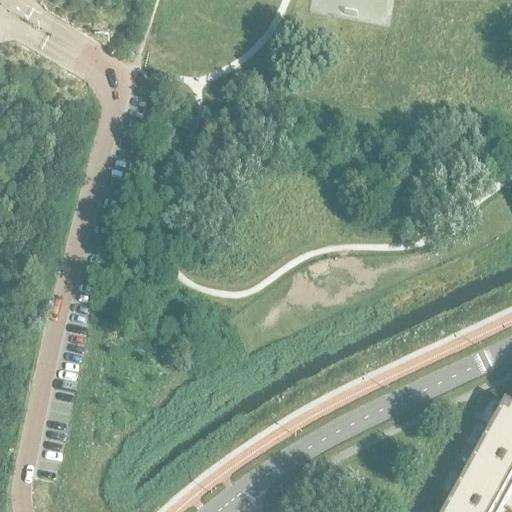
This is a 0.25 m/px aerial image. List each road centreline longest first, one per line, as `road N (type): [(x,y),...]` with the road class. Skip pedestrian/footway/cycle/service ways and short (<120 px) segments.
road 1 (residential): [(22,511),(38,400),(124,81)]
road 2 (unclassified): [(216,511),(320,442),(511,349)]
